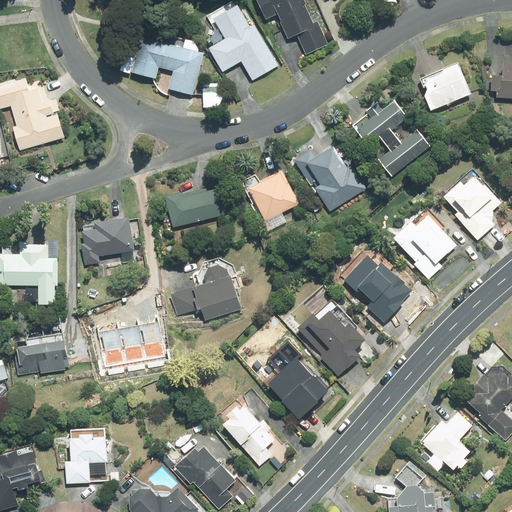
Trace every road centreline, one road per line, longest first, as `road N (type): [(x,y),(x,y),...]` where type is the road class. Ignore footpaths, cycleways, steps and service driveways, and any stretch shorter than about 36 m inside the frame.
road 1 (residential): [(204,136),(249,130),(297,106),(386,34),(448,7),(501,0)]
road 2 (tertiary): [(511,274),(446,334),(284,511)]
road 3 (residential): [(51,0),(93,84),(129,114)]
